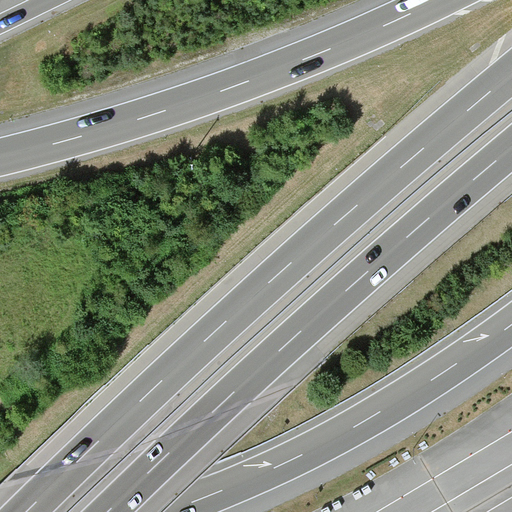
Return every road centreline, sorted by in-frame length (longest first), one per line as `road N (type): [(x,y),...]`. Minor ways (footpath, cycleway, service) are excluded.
road 1 (motorway): [(511,73),(269,282),(26,511)]
road 2 (motorway): [(108,511),(511,147)]
road 3 (motorway): [(439,0),(235,85),(0,157)]
road 4 (motorway): [(162,511),(371,417),(511,324)]
